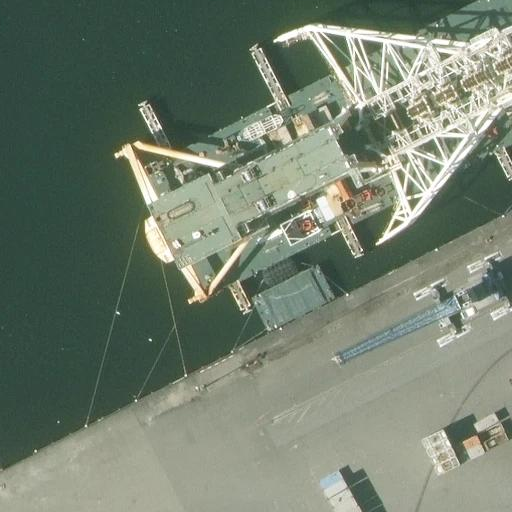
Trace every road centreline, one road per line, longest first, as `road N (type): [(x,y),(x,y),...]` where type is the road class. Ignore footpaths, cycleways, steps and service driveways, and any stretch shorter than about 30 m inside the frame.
road 1 (unknown): [(156,511),(173,482),(259,405),(511,269)]
road 2 (unknown): [(251,511),(511,366)]
